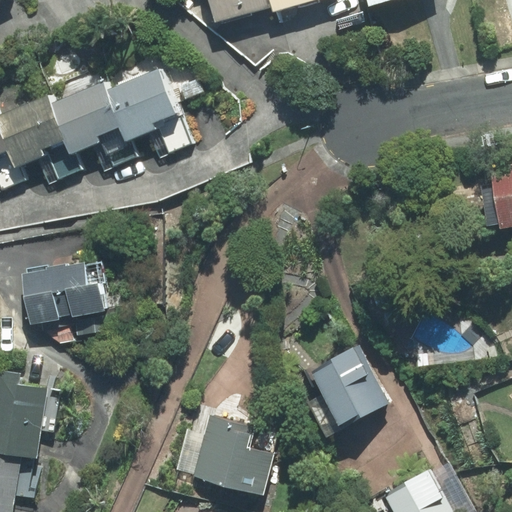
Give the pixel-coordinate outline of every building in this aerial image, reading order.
[(324,0),(220,0),(228,22),(282,6),(284,12),(324,0)] [(6,101),(0,103),(0,160),(22,152),(26,163),(76,144),(80,155),(137,133),(140,141),(191,122),(171,69),(118,89),(115,81),(64,101),(63,90),(9,111),(6,101)] [(498,225),(510,223),(511,228),(511,227),(511,164),(500,167),(503,182),(491,185),(498,225)] [(32,271),(39,321),(118,309),(111,259),(32,271)] [(465,364),(479,336),(426,310),(412,338),(465,364)] [(362,344),(343,356),(346,360),(325,373),(355,421),(363,417),(372,411),(374,415),(397,401),(362,344)] [(46,453),(53,390),(24,387),(25,374),(3,371),(2,377),(0,376),(0,447),(30,451),(46,453)] [(189,421),(178,469),(274,493),(284,453),(261,447),(267,425),(216,412),(212,427),(189,421)] [(23,511),(30,451),(0,447),(0,511),(23,511)] [(471,511),(446,466),(399,491),(410,511),(471,511)]
